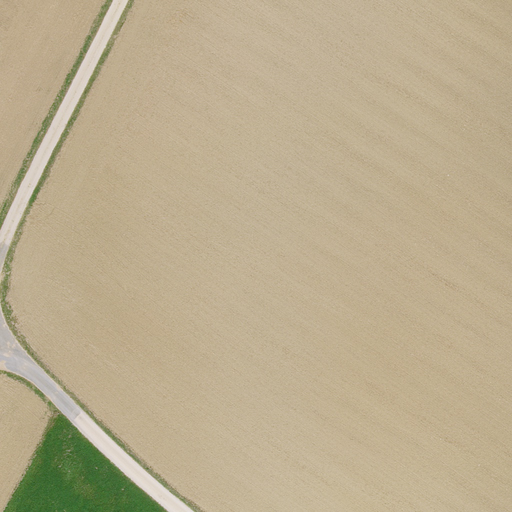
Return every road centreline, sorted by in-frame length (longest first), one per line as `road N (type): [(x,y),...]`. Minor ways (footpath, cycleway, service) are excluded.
road 1 (track): [(0,251),(117,0)]
road 2 (track): [(178,511),(33,374),(0,359)]
